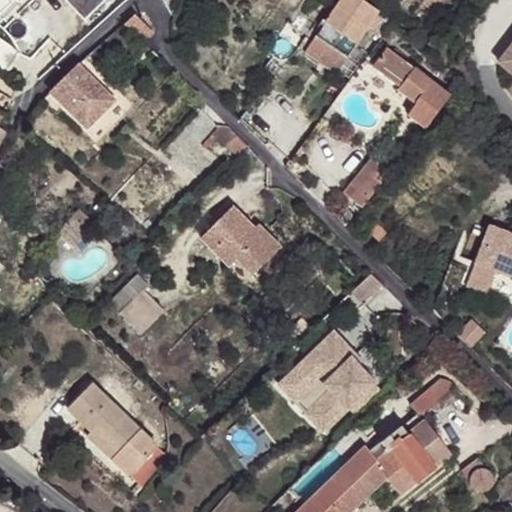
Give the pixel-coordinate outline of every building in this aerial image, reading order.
[(107,0),(68,0),(67,2),(87,23),(109,1),(107,0)] [(341,0),(327,23),(319,35),(351,55),(368,27),(383,38),(393,26),(379,9),(378,11),(361,0),(341,0)] [(426,0),(413,15),(432,30),(458,0),(426,0)] [(156,35),(137,14),(125,25),(145,46),(156,35)] [(318,37),(319,35),(327,23),(321,19),(310,32),(318,37)] [(511,32),(493,59),(511,72),(511,32)] [(351,55),(319,35),(318,37),(308,54),(339,73),(351,55)] [(0,40),(0,67),(9,74),(22,56),(0,40)] [(429,123),(455,91),(392,44),(378,63),(403,82),(401,86),(418,99),(411,109),(429,123)] [(113,100),(79,66),(48,99),(52,103),(57,97),(86,126),(113,100)] [(224,120),(208,136),(240,156),(251,145),(224,120)] [(371,152),(343,187),(360,201),(388,167),(371,152)] [(238,262),(254,276),(280,251),(263,233),(260,236),(232,210),(203,239),(231,268),(233,267),(238,262)] [(77,250),(98,228),(79,212),(59,234),(77,250)] [(375,219),(367,227),(378,239),(387,231),(375,219)] [(511,233),(492,226),(469,286),(488,293),(496,270),(511,275),(511,233)] [(248,282),(254,276),(238,262),(233,267),(248,282)] [(362,302),(382,282),(381,281),(371,271),(352,289),(362,302)] [(139,278),(110,306),(121,317),(122,316),(145,293),(150,289),(139,278)] [(165,314),(145,293),(122,316),(142,336),(165,314)] [(485,333),(473,322),(462,334),(474,346),(485,333)] [(331,335),(301,364),(329,393),(305,415),(323,433),(372,384),(356,368),(352,372),(346,365),(353,358),(331,335)] [(353,358),(346,365),(352,372),(356,368),(360,364),(353,358)] [(301,364),(278,387),(305,415),(329,393),(301,364)] [(440,380),(410,406),(417,414),(426,406),(453,384),(451,382),(449,380),(447,380),(444,379),(440,380)] [(163,456),(90,386),(67,409),(88,431),(86,435),(138,486),(163,456)] [(408,435),(424,422),(417,414),(401,426),(408,435)] [(401,426),(369,452),(387,476),(401,494),(445,460),(450,455),(424,422),(408,435),(401,426)] [(351,511),(387,476),(369,452),(355,465),(307,511),(351,511)] [(472,476),(484,466),(477,458),(461,470),(468,479),(472,476)] [(491,474),(484,466),(472,476),(471,479),(471,482),(473,486),(474,489),(478,491),(481,491),(486,491),(489,489),(491,487),(492,484),(493,481),(493,478),(491,474)]
